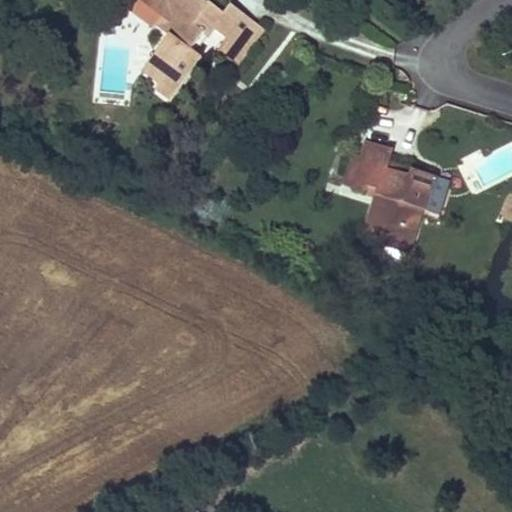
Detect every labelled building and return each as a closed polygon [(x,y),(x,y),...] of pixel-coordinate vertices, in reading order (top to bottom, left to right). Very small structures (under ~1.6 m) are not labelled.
[(264,30),(248,16),(231,3),(223,13),(209,2),(205,7),(195,0),(157,0),(170,10),(156,27),(169,36),(142,70),(159,83),(174,95),(202,60),(189,50),(201,34),(205,37),(212,28),(226,39),(217,50),(236,65),(264,30)] [(157,0),(144,17),(156,27),(170,10),(157,0)] [(155,89),(169,100),(174,95),(159,83),(155,89)] [(409,169),(408,173),(407,177),(386,169),(392,150),(366,141),(360,160),(351,187),(364,192),(366,187),(378,191),(377,196),(362,240),(404,254),(419,209),(421,209),(419,210),(438,216),(447,183),(432,177),(409,169)] [(349,157),(341,184),(351,187),(360,160),(349,157)] [(366,187),(364,192),(377,196),(378,191),(366,187)] [(200,511),(192,502),(180,511),(200,511)]
